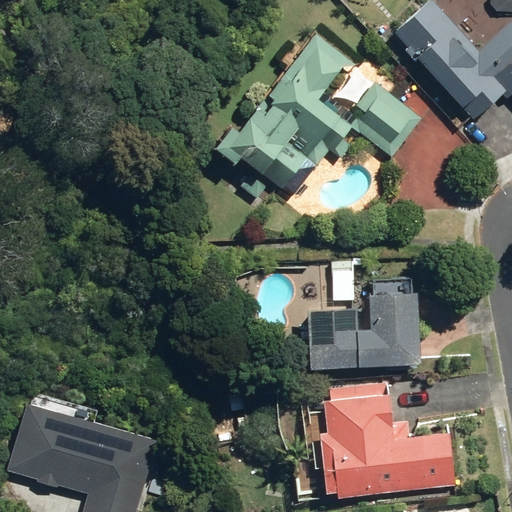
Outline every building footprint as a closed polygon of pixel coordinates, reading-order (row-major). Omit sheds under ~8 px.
[(434,0),(433,0),(399,32),(480,118),(511,88),(511,27),(484,53),(434,0)] [(323,34),(237,141),(301,191),(356,122),(393,151),(420,118),(375,83),(353,111),(333,95),(359,62),(323,34)] [(356,296),(355,256),(335,256),(336,296),(356,296)] [(425,287),(377,289),(378,324),(365,324),(364,306),(320,308),(323,364),(429,358),(425,287)] [(396,384),(330,389),(338,494),(463,485),(459,427),(399,432),(396,384)] [(134,511),(160,438),(37,396),(13,467),(89,493),(82,511),(134,511)]
